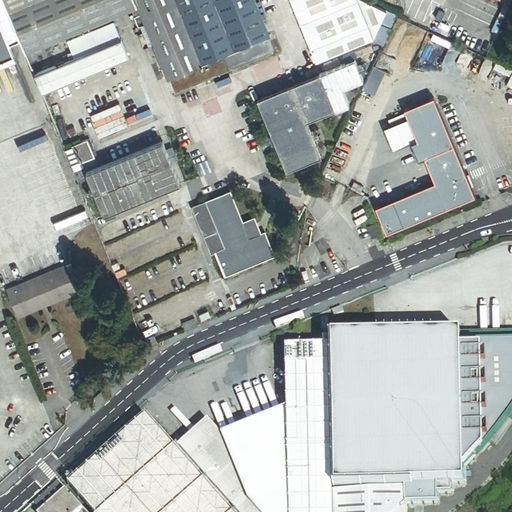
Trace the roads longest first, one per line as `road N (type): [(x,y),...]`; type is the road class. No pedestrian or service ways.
road 1 (unclassified): [(0,510),(188,348),(511,220)]
road 2 (unknown): [(249,172),(104,227)]
